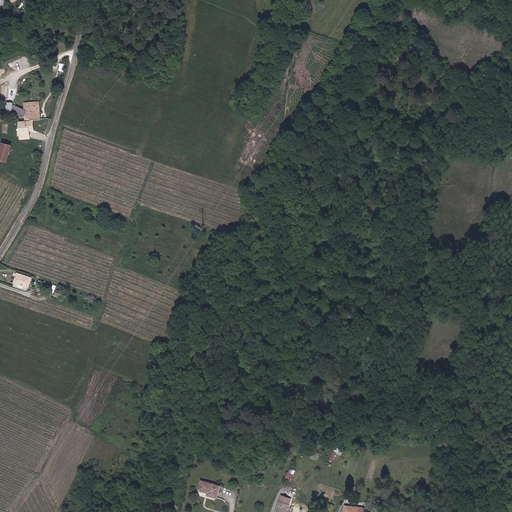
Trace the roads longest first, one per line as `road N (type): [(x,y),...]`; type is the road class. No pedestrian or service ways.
road 1 (track): [(208,0),(256,20),(290,62),(284,127),(295,185),(378,290),(377,405),(462,447),(463,511)]
road 2 (unclassified): [(0,258),(42,173),(83,0)]
